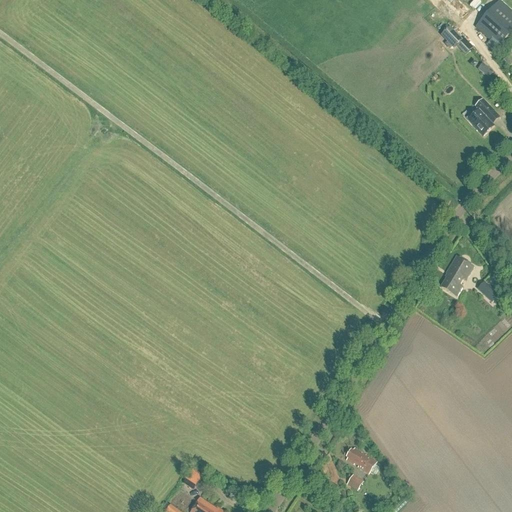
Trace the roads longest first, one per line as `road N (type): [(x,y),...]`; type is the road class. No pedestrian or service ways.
road 1 (track): [(0,33),(386,327)]
road 2 (tertiary): [(271,511),(464,203),(511,154)]
